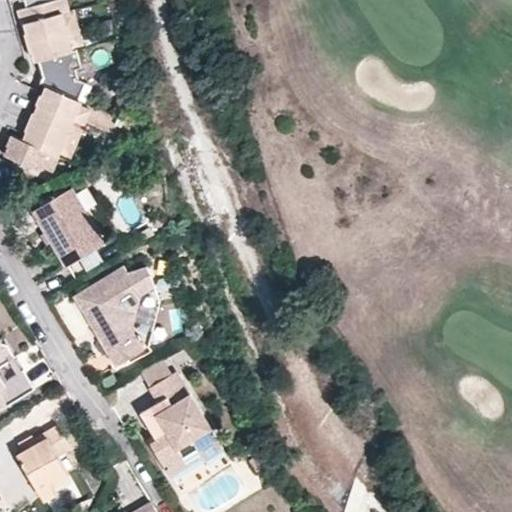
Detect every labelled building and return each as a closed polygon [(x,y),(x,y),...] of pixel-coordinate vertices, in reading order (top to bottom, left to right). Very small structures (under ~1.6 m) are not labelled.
[(20,0),(21,1),(24,0),(27,8),(19,11),(26,32),(24,32),(29,52),(31,52),(33,60),(36,60),(41,77),(39,83),(44,85),(41,91),(38,90),(35,102),(37,102),(33,111),(31,110),(23,128),(25,129),(21,139),(9,135),(5,142),(7,145),(3,154),(41,170),(45,160),(48,151),(56,156),(59,157),(60,153),(72,125),(74,117),(80,104),(81,101),(76,98),(78,96),(84,83),(83,82),(83,81),(77,78),(73,66),(69,50),(73,49),(67,29),(62,12),(71,10),(67,0),(20,0)] [(73,9),(71,10),(62,12),(67,29),(78,27),(73,9)] [(78,27),(67,29),(73,49),(75,48),(84,45),(78,27)] [(75,48),(73,49),(69,50),(73,66),(79,65),(75,48)] [(92,88),(84,83),(78,96),(88,100),(92,88)] [(89,109),(80,104),(74,117),(84,122),(89,109)] [(82,129),(72,125),(60,153),(70,156),(82,129)] [(54,164),(56,156),(48,151),(45,160),(54,164)] [(80,181),(71,186),(87,214),(97,208),(80,181)] [(87,214),(71,186),(32,208),(44,227),(52,242),(65,263),(104,241),(87,214)] [(52,242),(44,227),(39,229),(48,244),(52,242)] [(124,260),(71,293),(115,362),(143,345),(132,325),(139,288),(154,279),(143,260),(129,269),(124,260)] [(0,405),(33,386),(22,366),(1,379),(0,377),(0,361),(13,353),(7,342),(0,340),(0,405)] [(141,366),(146,381),(192,364),(186,349),(141,366)] [(150,385),(159,400),(164,408),(157,414),(164,426),(152,432),(156,439),(150,444),(164,467),(182,455),(197,447),(203,458),(222,446),(175,371),(150,385)] [(164,408),(159,400),(140,412),(152,432),(164,426),(157,414),(164,408)] [(57,423),(19,445),(23,450),(15,455),(37,496),(40,498),(42,499),(44,498),(47,498),(50,497),(53,493),(54,490),(55,486),(54,481),(68,473),(57,454),(71,446),(57,423)] [(182,455),(164,467),(168,474),(186,462),(182,455)] [(146,511),(154,507),(151,500),(131,511),(146,511)]
